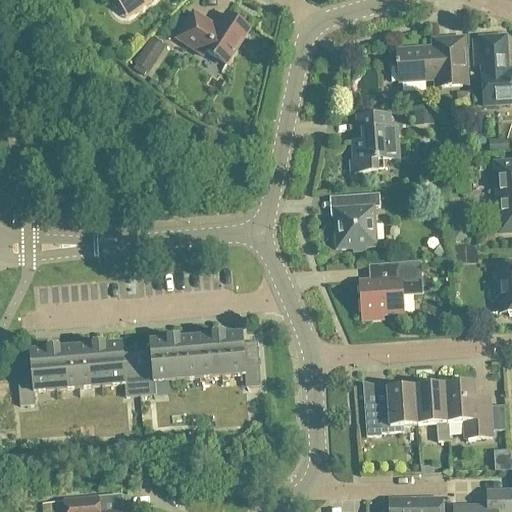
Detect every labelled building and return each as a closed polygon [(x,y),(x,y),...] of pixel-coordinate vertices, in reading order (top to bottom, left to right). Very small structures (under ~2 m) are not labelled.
[(117,0),(116,1),(128,17),(151,0),(117,0)] [(206,53),(226,66),(250,30),(226,14),(218,26),(214,27),(193,13),(176,39),(203,57),(206,53)] [(480,39),(481,59),(482,75),(481,75),(484,107),(511,104),(511,72),(508,73),(507,58),(505,38),(480,39)] [(464,39),(446,40),(446,41),(448,41),(449,48),(397,52),(399,83),(419,82),(435,81),(435,89),(467,87),(464,39)] [(144,51),(135,65),(148,74),(157,60),(144,51)] [(459,95),(460,108),(472,107),(471,95),(459,95)] [(434,126),(432,109),(414,111),(415,127),(434,126)] [(357,118),(358,138),(359,143),(352,143),(354,163),(350,163),(351,179),(362,179),(362,174),(377,173),(376,162),(398,161),(396,129),(390,130),(389,116),(357,118)] [(485,135),(474,136),(475,147),(486,146),(485,135)] [(489,141),(490,153),(511,151),(511,141),(505,142),(505,140),(489,141)] [(511,232),(511,164),(496,165),(500,233),(511,232)] [(336,251),(356,250),(377,248),(374,209),(380,208),(379,195),(337,198),(338,210),(333,210),(336,251)] [(461,223),(453,223),(454,242),(455,242),(455,243),(463,243),(464,240),(466,240),(466,228),(461,223)] [(495,231),(481,232),(482,245),(495,244),(495,231)] [(441,244),(433,254),(440,260),(448,250),(441,244)] [(400,265),(368,267),(369,282),(359,283),(361,302),(362,322),(383,320),(383,316),(403,315),(402,298),(422,296),(420,263),(400,265)] [(511,266),(496,268),(499,314),(507,314),(508,317),(511,316),(511,266)] [(61,350),(30,352),(30,362),(16,363),(20,408),(35,406),(33,393),(124,386),(125,399),(155,396),(154,383),(244,376),(246,389),(260,388),(257,344),(242,345),(241,335),(210,337),(195,336),(181,339),(181,340),(150,342),(151,352),(122,355),(121,345),(90,347),(75,345),(61,349),(61,350)] [(445,387),(448,425),(464,424),(465,441),(492,439),(489,400),(474,401),(473,385),(445,387)] [(445,387),(415,389),(418,427),(436,426),(437,444),(449,443),(448,425),(445,387)] [(418,427),(415,389),(387,391),(388,406),(364,408),(366,438),(381,438),(381,435),(403,434),(403,428),(418,427)] [(173,427),(192,427),(192,409),(173,409),(173,427)] [(435,475),(434,467),(420,467),(421,476),(435,475)] [(450,504),(469,503),(468,492),(450,493),(450,504)] [(511,511),(511,499),(511,492),(487,493),(487,507),(454,508),(454,511),(511,511)] [(98,511),(98,499),(64,502),(65,511),(98,511)] [(36,501),(35,511),(57,511),(58,501),(36,501)] [(389,502),(388,511),(442,511),(442,501),(389,502)]
